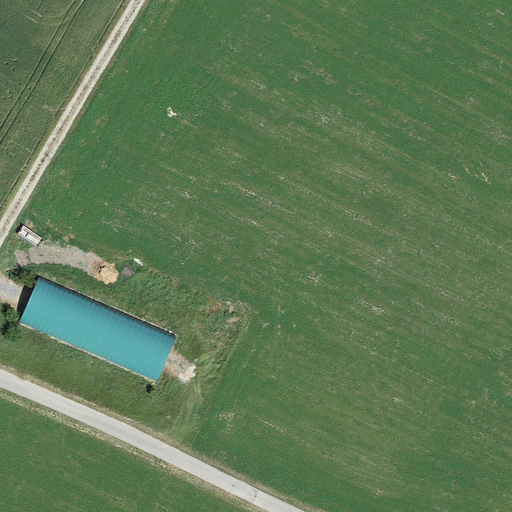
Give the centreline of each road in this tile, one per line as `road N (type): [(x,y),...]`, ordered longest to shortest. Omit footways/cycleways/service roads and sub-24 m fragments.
road 1 (unclassified): [(289,511),(0,381)]
road 2 (track): [(133,0),(0,236)]
